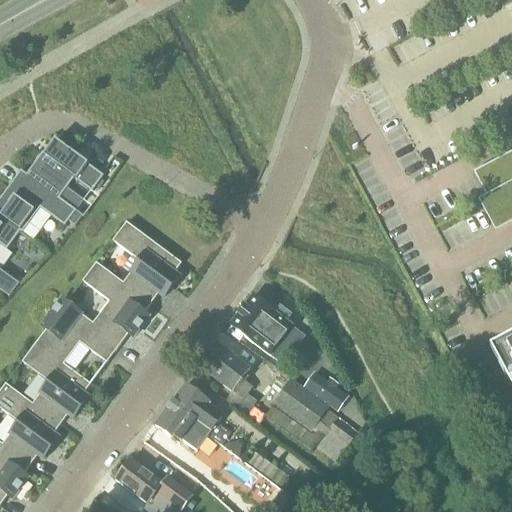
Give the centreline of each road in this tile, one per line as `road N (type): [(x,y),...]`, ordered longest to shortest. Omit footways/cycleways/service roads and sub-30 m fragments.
road 1 (residential): [(58,511),(263,228)]
road 2 (residential): [(0,152),(38,125),(68,123),(263,228)]
road 3 (residential): [(263,228),(325,66),(324,28),(309,0)]
